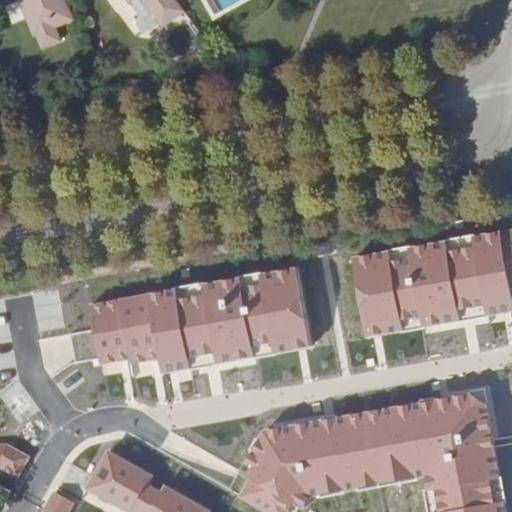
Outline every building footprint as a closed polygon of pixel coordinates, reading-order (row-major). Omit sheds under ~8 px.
[(57,26),(74,20),(65,0),(19,0),(35,35),(38,34),(43,47),(62,40),(57,26)] [(144,0),(163,25),(184,10),(176,0),(130,0),(131,1),(132,0),(144,0)] [(390,252),(358,258),(371,336),(407,330),(405,322),(422,319),(424,327),(461,321),(459,311),(485,307),(487,317),(511,312),(511,232),(470,239),(472,248),(451,251),(449,243),(421,247),(422,254),(391,259),(390,252)] [(181,288),(92,304),(103,365),(130,361),(130,365),(162,359),(164,373),(197,367),(195,358),(217,354),(218,363),(258,356),(256,347),(274,343),(276,353),(312,347),(298,268),(261,274),(262,280),(248,283),(247,277),(202,285),(203,290),(182,293),(181,288)] [(508,511),(486,389),(263,429),(242,472),(252,477),(241,497),(267,511),(286,511),(292,502),(425,479),(430,511),(508,511)] [(7,443),(0,443),(0,467),(2,467),(18,477),(30,457),(7,443)] [(212,511),(213,510),(167,483),(162,491),(149,484),(154,476),(110,451),(86,492),(121,511),(212,511)] [(69,511),(74,504),(55,493),(44,511),(69,511)]
